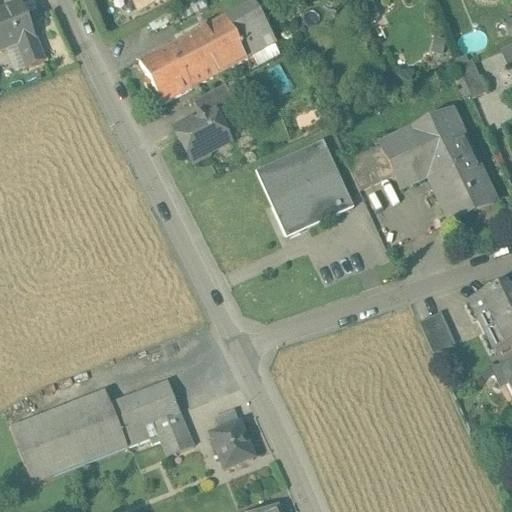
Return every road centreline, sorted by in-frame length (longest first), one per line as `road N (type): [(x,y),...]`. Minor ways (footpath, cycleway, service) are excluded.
road 1 (tertiary): [(242,345),(66,0)]
road 2 (residential): [(511,260),(242,345)]
road 3 (tertiary): [(315,511),(242,345)]
